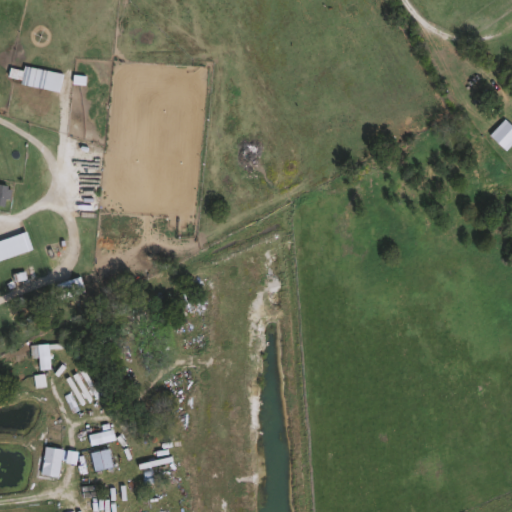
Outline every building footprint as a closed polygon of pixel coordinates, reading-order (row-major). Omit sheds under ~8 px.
[(5,205),(0,204),(0,182),(8,184),(5,205)] [(82,289),(58,297),(53,282),(77,274),(82,289)] [(35,368),(35,356),(29,356),(29,342),(46,342),(46,368),(35,368)] [(61,448),(55,476),(37,472),(43,444),(61,448)] [(92,470),(87,451),(105,447),(110,466),(92,470)]
